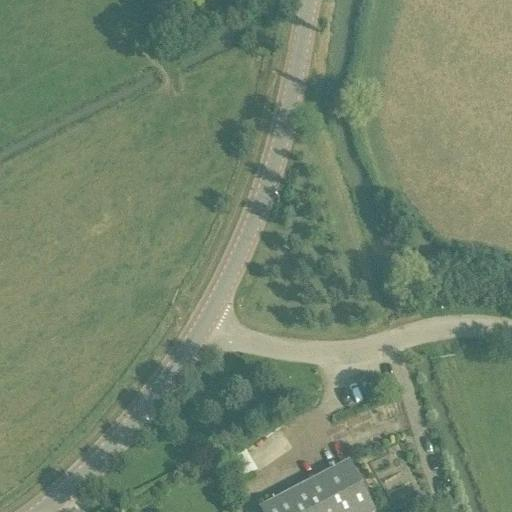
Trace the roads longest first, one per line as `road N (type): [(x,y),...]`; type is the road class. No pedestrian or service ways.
road 1 (secondary): [(209,321),(263,202),(311,0)]
road 2 (unclassified): [(511,334),(460,323),(326,351),(266,348),(209,321)]
road 3 (secondary): [(34,511),(73,486),(209,321)]
